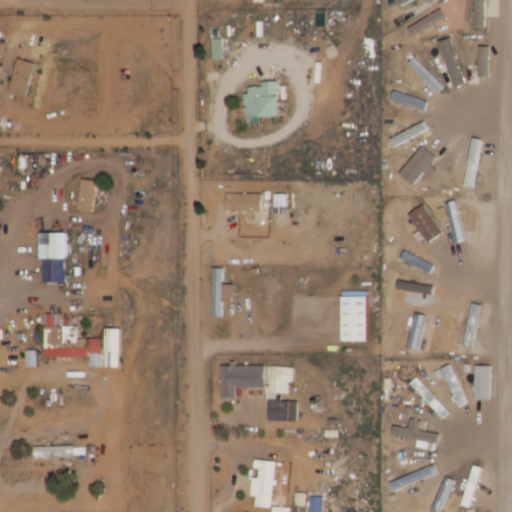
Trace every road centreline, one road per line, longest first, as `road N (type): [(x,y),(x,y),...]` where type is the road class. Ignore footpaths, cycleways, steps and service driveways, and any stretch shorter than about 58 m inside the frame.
road 1 (residential): [(193,511),(180,0)]
road 2 (residential): [(500,511),(503,0)]
